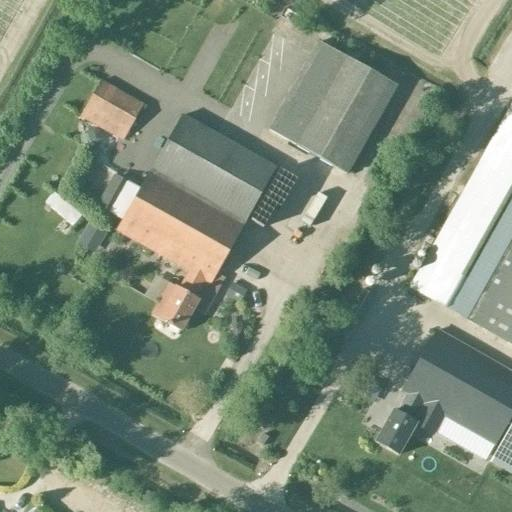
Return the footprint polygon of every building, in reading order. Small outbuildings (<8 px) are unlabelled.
[(267,131),(345,175),(395,86),(317,42),(267,131)] [(99,81),(78,118),(120,142),(142,105),(99,81)] [(511,100),(407,289),(481,330),(511,274),(511,100)] [(151,170),(244,223),(274,169),(180,115),(151,170)] [(209,284),(244,223),(151,170),(116,232),(188,273),(178,290),(175,288),(174,288),(167,284),(150,315),(157,319),(157,320),(179,333),(197,301),(194,299),(203,281),(209,284)] [(511,274),(481,330),(511,347),(511,274)] [(356,324),(372,295),(359,289),(344,317),(356,324)] [(441,417),(493,446),(511,412),(511,374),(435,331),(400,393),(406,396),(396,413),(392,411),(374,443),(397,456),(414,425),(428,433),(432,432),(441,417)] [(511,420),(488,462),(511,475),(511,420)] [(261,447),(267,438),(261,435),(256,443),(261,447)]
